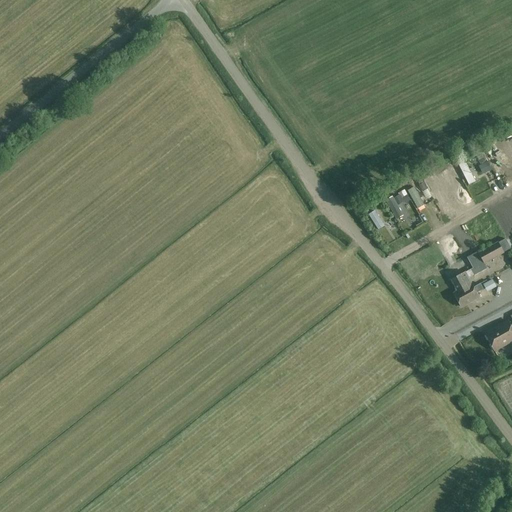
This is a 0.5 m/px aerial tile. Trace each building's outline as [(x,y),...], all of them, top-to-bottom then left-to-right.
[(506,163),(503,147),(511,146),(510,141),(492,144),(496,164),(506,163)] [(472,179),(481,176),(476,160),(467,163),(472,179)] [(442,170),(446,179),(453,176),(455,181),(468,176),(462,162),(442,170)] [(440,172),(432,176),(442,199),(451,195),(440,172)] [(495,178),(499,186),(507,182),(503,174),(495,178)] [(423,185),(416,189),(428,213),(436,209),(423,185)] [(464,196),(470,194),(466,186),(461,188),(464,196)] [(498,243),(478,254),(479,254),(468,260),(473,269),(484,263),(484,265),(505,253),(504,252),(511,248),(506,239),(499,243),(498,243)] [(471,269),(465,273),(465,272),(451,280),(458,291),(458,292),(464,289),(466,292),(474,288),(468,278),(474,275),(471,269)] [(487,282),(491,290),(496,287),(492,280),(487,282)] [(458,292),(458,291),(454,293),(461,307),(479,297),(474,288),(466,292),(464,289),(458,292)] [(511,316),(511,317),(511,318),(511,321),(509,323),(508,321),(485,334),(494,351),(511,341),(511,316)]
